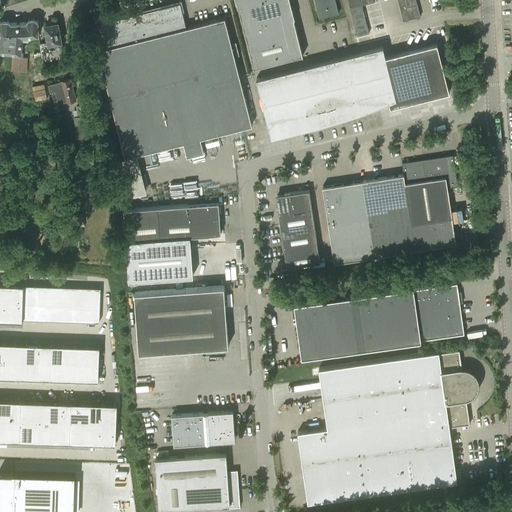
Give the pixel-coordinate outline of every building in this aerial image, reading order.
[(235,0),(236,2),(237,2),(254,67),(302,55),(303,55),(294,18),(294,16),(293,16),(288,0),(235,0)] [(339,13),(335,0),(314,0),(319,18),(339,13)] [(373,0),(347,0),(357,36),(369,33),(362,5),(374,2),(373,0)] [(417,0),(398,0),(403,18),(421,14),(417,0)] [(252,125),(235,57),(225,18),(186,27),(180,3),(111,20),(111,21),(103,20),(103,40),(105,47),(98,49),(125,157),(183,142),(187,156),(204,151),(200,138),(252,125)] [(0,50),(13,51),(12,57),(22,58),(23,52),(22,52),(23,38),(29,39),(29,36),(38,34),(37,20),(26,22),(25,22),(11,23),(11,22),(10,22),(0,21),(0,50)] [(44,25),(48,41),(40,43),(41,56),(51,54),(50,50),(62,47),(57,22),(44,25)] [(428,45),(426,40),(404,45),(405,50),(428,45)] [(437,43),(391,54),(386,56),(383,46),(256,78),(268,125),(306,116),(306,128),(316,125),(331,121),(339,119),(347,116),(358,113),(371,108),(377,106),(389,101),(390,106),(449,91),(437,43)] [(58,104),(67,101),(67,102),(75,100),(70,79),(61,81),(61,82),(48,86),(50,93),(54,91),(58,104)] [(84,105),(77,106),(79,116),(86,115),(84,105)] [(68,144),(62,114),(53,116),(56,136),(58,136),(59,145),(68,144)] [(89,134),(73,136),(74,145),(91,143),(89,134)] [(453,154),(422,159),(402,162),(403,174),(404,174),(411,223),(452,217),(447,187),(457,185),(453,154)] [(404,174),(403,174),(322,186),(334,262),(415,250),(415,249),(411,223),(404,174)] [(309,190),(284,193),(284,194),(277,196),(278,205),(277,206),(279,219),(312,214),(309,190)] [(72,208),(80,207),(79,199),(70,201),(72,208)] [(189,206),(189,204),(123,209),(126,240),(129,280),(193,276),(190,235),(221,233),(220,217),(217,217),(216,204),(189,206)] [(312,214),(279,219),(283,242),(316,237),(312,214)] [(75,228),(85,227),(83,215),(73,216),(75,228)] [(452,217),(411,223),(415,249),(456,243),(452,217)] [(316,237),(283,242),(287,266),(320,261),(316,237)] [(237,276),(237,265),(225,265),(225,276),(237,276)] [(277,281),(269,282),(271,294),(278,294),(277,281)] [(7,283),(7,301),(23,302),(24,285),(24,284),(7,283)] [(421,340),(464,334),(457,283),(414,289),(414,287),(294,304),(302,358),(421,341),(421,340)] [(24,285),(23,302),(32,302),(33,285),(24,285)] [(33,285),(32,302),(42,302),(43,285),(33,285)] [(43,285),(42,302),(49,303),(51,303),(52,286),(43,285)] [(52,286),(51,303),(56,303),(60,303),(60,286),(52,286)] [(60,286),(60,303),(63,303),(68,303),(69,286),(60,286)] [(69,286),(68,303),(70,303),(77,303),(77,286),(69,286)] [(228,345),(224,286),(134,292),(139,352),(228,345)] [(84,287),(84,295),(100,296),(100,287),(84,287)] [(84,295),(83,304),(100,304),(100,296),(84,295)] [(7,301),(6,319),(23,320),(23,319),(23,302),(7,301)] [(23,302),(23,319),(32,319),(32,302),(23,302)] [(32,302),(32,319),(41,320),(42,302),(32,302)] [(83,304),(83,312),(100,313),(100,304),(83,304)] [(83,312),(83,321),(99,322),(100,313),(83,312)] [(3,341),(3,359),(15,359),(15,342),(3,341)] [(15,342),(15,359),(27,359),(27,342),(16,342),(15,342)] [(27,342),(27,359),(39,360),(39,343),(27,342)] [(39,343),(39,360),(51,360),(51,343),(39,343)] [(51,343),(51,360),(63,361),(63,344),(51,343)] [(63,344),(63,361),(75,361),(75,344),(63,344)] [(75,344),(75,361),(87,361),(87,344),(75,344)] [(87,344),(87,361),(99,362),(100,345),(99,345),(87,344)] [(260,347),(261,368),(269,368),(268,347),(260,347)] [(457,481),(456,469),(450,427),(471,424),(470,423),(469,423),(466,399),(467,399),(468,398),(469,398),(470,397),(472,397),(473,396),(473,395),(474,394),(475,393),(477,391),(478,389),(478,386),(479,384),(479,381),(478,379),(477,376),(476,374),(474,372),(472,371),(471,370),(470,370),(469,369),(468,369),(467,369),(466,368),(465,368),(464,368),(463,368),(462,368),(459,351),(460,351),(460,350),(439,353),(439,351),(319,368),(327,427),(298,432),(308,502),(457,481)] [(3,359),(2,376),(14,376),(15,359),(3,359)] [(15,359),(14,376),(15,376),(26,376),(27,359),(15,359)] [(27,359),(26,376),(38,377),(39,360),(27,359)] [(39,360),(38,377),(50,377),(51,360),(39,360)] [(51,360),(50,377),(62,378),(63,361),(51,360)] [(63,361),(62,378),(74,378),(75,361),(63,361)] [(75,361),(74,378),(86,378),(87,361),(75,361)] [(87,361),(86,378),(98,379),(99,362),(87,361)] [(145,375),(159,373),(158,362),(144,364),(145,375)] [(0,416),(20,417),(21,399),(0,398),(0,416)] [(21,399),(20,417),(50,418),(51,400),(21,399)] [(51,400),(50,418),(70,419),(71,401),(51,400)] [(71,401),(70,419),(90,420),(91,402),(71,401)] [(91,402),(90,420),(103,420),(104,402),(91,402)] [(104,402),(103,420),(116,421),(117,403),(104,402)] [(174,445),(215,442),(215,441),(233,440),(232,426),(234,425),(234,421),(231,421),(231,411),(213,412),(172,415),(174,445)] [(0,416),(0,439),(20,440),(20,439),(20,417),(0,416)] [(20,417),(20,439),(49,440),(50,418),(20,417)] [(50,418),(49,440),(69,441),(70,419),(50,418)] [(70,419),(69,441),(89,442),(90,420),(70,419)] [(90,420),(89,442),(103,442),(103,420),(90,420)] [(103,420),(103,442),(116,443),(116,421),(103,420)] [(226,453),(155,458),(159,510),(159,511),(180,511),(180,508),(219,506),(219,508),(240,507),(238,479),(236,479),(235,472),(228,473),(226,453)] [(0,511),(73,511),(75,473),(13,471),(0,470),(0,511)]
